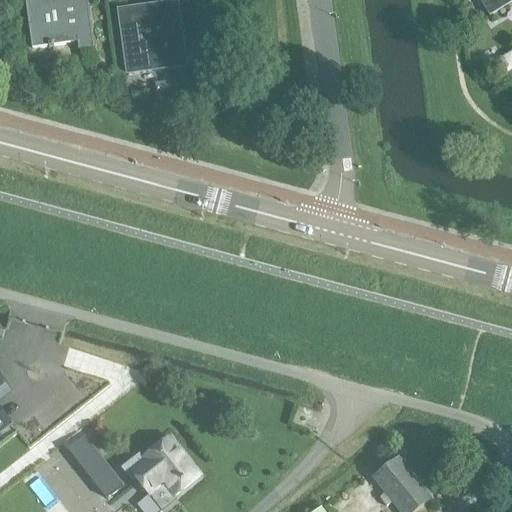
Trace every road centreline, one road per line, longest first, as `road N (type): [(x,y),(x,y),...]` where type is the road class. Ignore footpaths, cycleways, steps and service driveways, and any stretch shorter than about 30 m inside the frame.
road 1 (unclassified): [(504,441),(489,426),(454,414),(0,290)]
road 2 (secondary): [(330,233),(0,144)]
road 3 (residential): [(330,233),(343,180),(319,0)]
road 4 (secondary): [(511,282),(330,233)]
road 5 (unknown): [(257,511),(382,394)]
